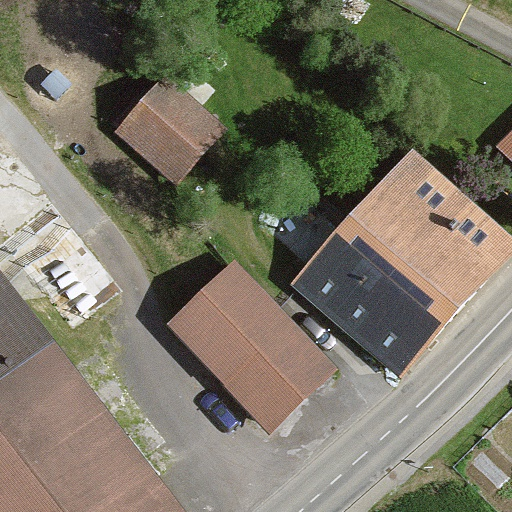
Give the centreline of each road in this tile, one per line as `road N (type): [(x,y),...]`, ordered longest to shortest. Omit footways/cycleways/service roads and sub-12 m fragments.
road 1 (track): [(255,511),(138,365),(134,290),(121,254),(0,103)]
road 2 (secondary): [(308,511),(511,308)]
